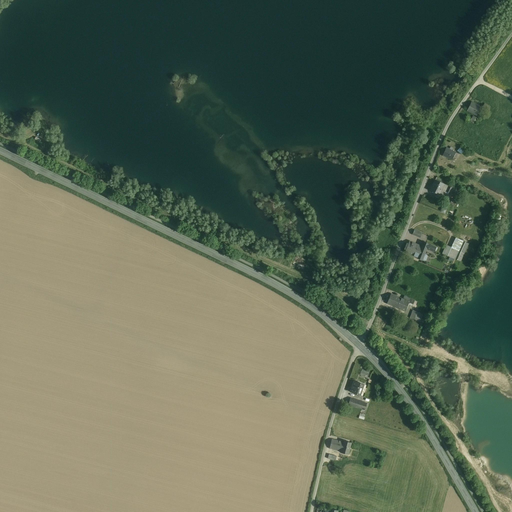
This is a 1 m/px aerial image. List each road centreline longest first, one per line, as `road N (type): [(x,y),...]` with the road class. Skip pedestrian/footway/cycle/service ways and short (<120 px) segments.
road 1 (tertiary): [(359,344),(280,286),(0,150)]
road 2 (unclassified): [(511,34),(447,125),(359,344)]
road 3 (tertiary): [(476,511),(409,400),(359,344)]
road 4 (unclassified): [(310,511),(359,344)]
